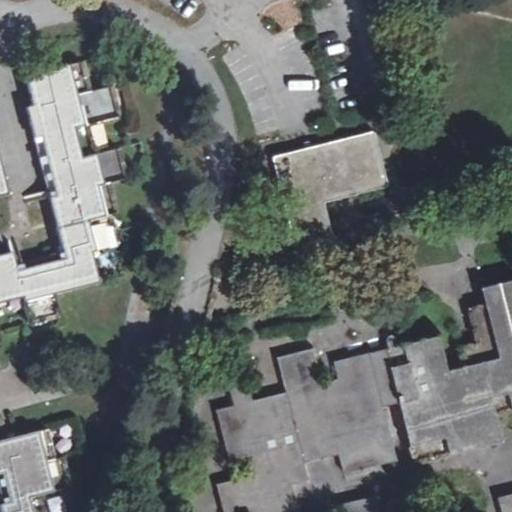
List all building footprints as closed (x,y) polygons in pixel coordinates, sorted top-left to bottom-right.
[(0,303),(21,298),(27,325),(56,317),(52,295),(97,283),(90,252),(115,247),(107,215),(114,213),(106,184),(124,178),(117,150),(95,154),(88,125),(116,118),(110,87),(87,92),(80,63),(24,76),(31,106),(48,102),(71,193),(53,197),(48,199),(64,260),(14,272),(11,253),(0,255),(0,303)] [(48,102),(31,106),(25,108),(33,139),(38,137),(53,197),(71,193),(48,102)] [(327,235),(331,233),(332,229),(322,189),(348,182),(349,187),(351,190),(357,190),(382,184),(385,182),(385,177),(374,133),(373,130),(369,129),(278,153),(276,154),(274,157),(293,238),(297,242),(301,242),(327,235)] [(399,400),(410,443),(444,435),(449,452),(504,438),(497,412),(492,395),(508,391),(511,406),(511,275),(481,283),(485,301),(496,343),(479,347),(478,340),(476,340),(461,344),(466,362),(448,367),(439,333),(384,347),(385,353),(369,357),(367,351),(333,360),(338,377),(322,380),(312,346),(276,354),(286,396),(270,400),(268,393),(252,398),(247,381),(228,386),(233,403),(216,407),(229,461),(246,457),(250,473),(216,480),(223,511),(299,511),(291,482),(309,478),(304,460),(337,452),(343,470),(398,457),(384,403),(399,400)] [(496,343),(485,301),(467,305),(476,340),(478,340),(479,347),(496,343)] [(492,395),(497,412),(511,407),(511,406),(508,391),(492,395)] [(41,511),(37,495),(64,488),(57,459),(51,460),(43,430),(0,440),(0,473),(0,474),(7,502),(0,504),(0,511),(41,511)] [(444,435),(410,443),(415,461),(449,452),(444,435)] [(511,511),(511,488),(497,493),(501,511),(511,511)] [(337,511),(383,511),(379,491),(335,502),(337,511)]
